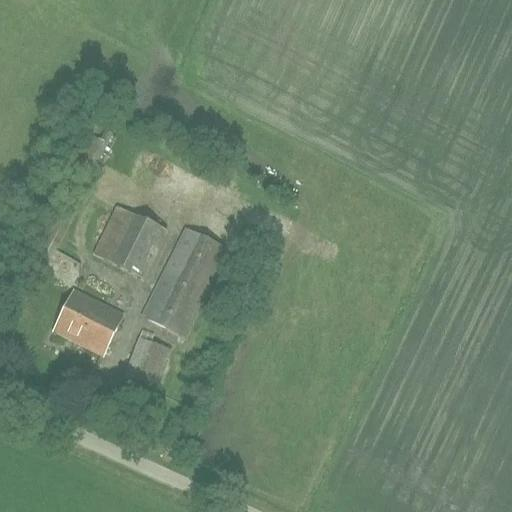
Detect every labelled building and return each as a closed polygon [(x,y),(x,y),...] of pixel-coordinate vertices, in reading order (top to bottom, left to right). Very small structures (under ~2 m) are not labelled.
[(68,237),(89,195),(95,182),(93,181),(98,170),(102,172),(109,158),(106,156),(115,138),(106,134),(102,143),(90,137),(45,226),(68,237)] [(157,161),(147,178),(167,190),(177,172),(157,161)] [(145,282),(169,235),(118,209),(94,257),(145,282)] [(187,342),(231,253),(187,231),(142,320),(187,342)] [(104,358),(124,318),(75,293),(55,333),(104,358)] [(155,397),(172,352),(140,340),(123,385),(155,397)]
